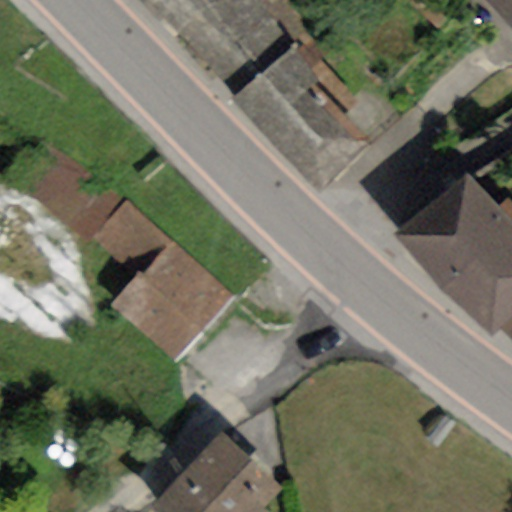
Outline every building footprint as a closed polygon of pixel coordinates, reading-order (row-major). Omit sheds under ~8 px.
[(143,0),(232,91),(291,36),(288,0),(143,0)] [(511,0),(494,0),(511,17),(511,0)] [(291,36),(232,91),(318,182),(377,128),(291,36)] [(511,309),(511,214),(466,163),(395,227),(489,330),(498,322),(511,309)] [(173,243),(116,304),(176,360),(233,298),(173,243)] [(511,309),(498,322),(511,334),(511,309)] [(269,511),(262,505),(285,481),(221,425),(148,499),(162,511),(269,511)]
